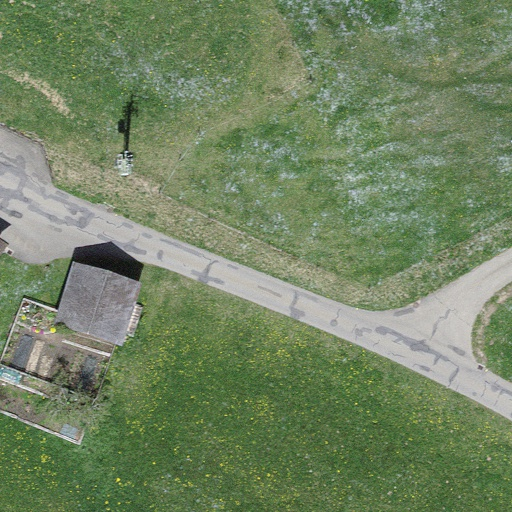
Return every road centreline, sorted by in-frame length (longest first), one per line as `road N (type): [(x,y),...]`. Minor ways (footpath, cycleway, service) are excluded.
road 1 (track): [(511,406),(408,352),(0,180)]
road 2 (track): [(511,263),(408,352)]
